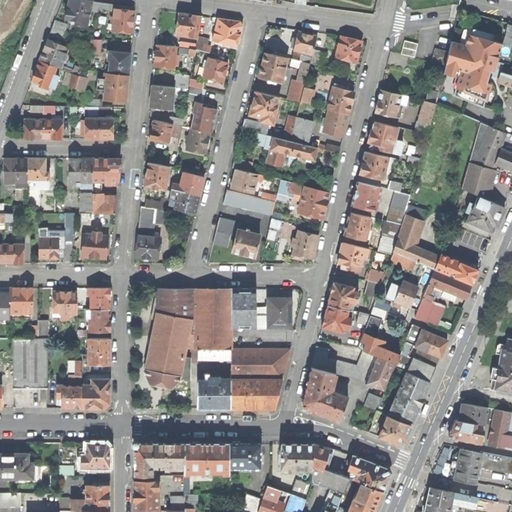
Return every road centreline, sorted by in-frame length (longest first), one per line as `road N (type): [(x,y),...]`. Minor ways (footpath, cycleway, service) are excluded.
road 1 (residential): [(191,275),(258,11)]
road 2 (residential): [(321,275),(382,28)]
road 3 (secondary): [(427,435),(505,251)]
road 4 (residential): [(122,426),(282,426)]
road 5 (residential): [(282,426),(321,275)]
road 6 (residential): [(121,275),(122,426)]
road 7 (residential): [(148,0),(133,148)]
road 8 (residential): [(0,133),(52,0)]
road 9 (residential): [(282,426),(330,431),(415,462)]
road 10 (residential): [(0,146),(133,148)]
road 11 (residential): [(191,275),(321,275)]
road 12 (residential): [(133,148),(121,275)]
road 13 (residential): [(258,11),(382,28)]
road 14 (residential): [(0,425),(122,426)]
road 15 (residential): [(0,275),(121,275)]
